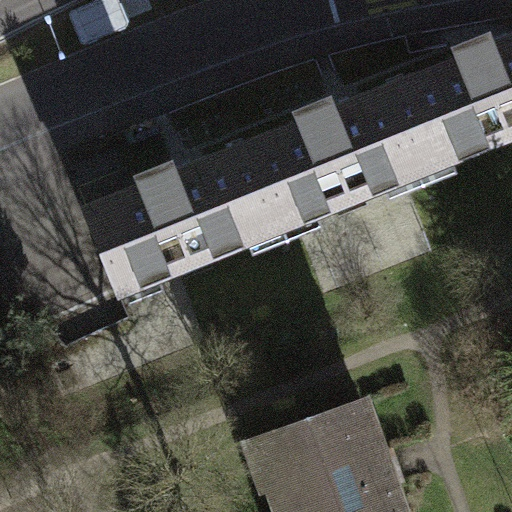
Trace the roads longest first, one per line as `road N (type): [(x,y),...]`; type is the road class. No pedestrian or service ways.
road 1 (primary): [(0,112),(308,0)]
road 2 (motorway): [(0,101),(244,0)]
road 3 (motorway): [(0,94),(170,0)]
